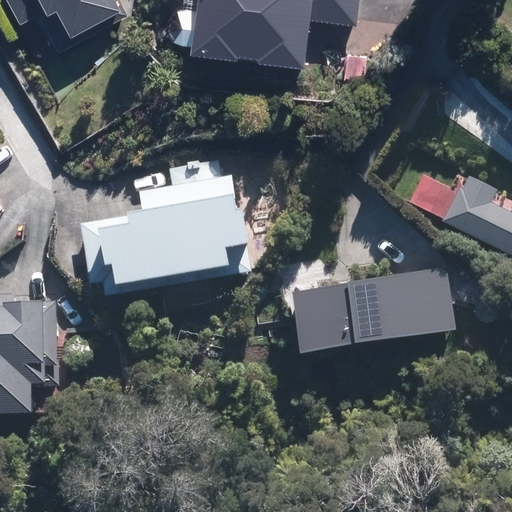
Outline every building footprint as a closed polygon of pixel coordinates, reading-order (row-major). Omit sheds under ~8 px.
[(3,0),(19,30),(51,14),(64,41),(118,15),(110,0),(3,0)] [(191,0),(191,13),(173,12),(171,45),(184,46),(183,63),(231,66),(231,59),(251,61),(250,67),(306,71),(309,25),(354,28),(355,0),(191,0)] [(342,56),(340,81),(369,83),(370,57),(342,56)] [(260,239),(249,175),(228,179),(225,165),(178,174),(180,188),(156,192),(160,211),(87,225),(97,281),(108,279),(112,298),(245,273),(240,243),(260,239)] [(511,220),(489,208),(496,195),(468,181),(462,192),(456,190),(438,226),(511,264),(511,220)] [(0,222),(9,216),(0,201),(0,222)] [(314,299),(292,298),(291,364),(344,358),(453,339),(442,276),(314,299)] [(66,366),(67,324),(60,324),(60,298),(22,297),(22,292),(0,291),(0,407),(45,408),(46,367),(66,368),(66,366)]
